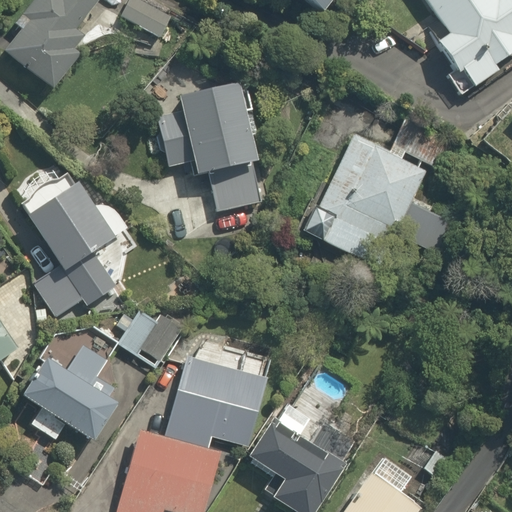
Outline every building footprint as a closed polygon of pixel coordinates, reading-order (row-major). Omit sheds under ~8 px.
[(61,43),(91,6),(82,0),(32,0),(0,41),(0,57),(42,90),(72,52),(61,43)] [(301,0),(315,11),(324,0),(301,0)] [(511,59),(511,0),(419,0),(439,30),(439,32),(423,42),(456,95),(473,84),(511,59)] [(177,113),(147,119),(156,171),(181,167),(183,176),(199,173),(206,212),(254,203),(233,86),(174,96),(177,113)] [(383,121),(371,144),(367,142),(348,133),(313,204),(331,212),(317,240),(372,267),(385,240),(392,226),(433,247),(445,225),(403,204),(421,169),(399,158),(410,134),(383,121)] [(86,171),(69,182),(63,172),(8,204),(14,214),(46,268),(27,279),(50,318),(69,306),(72,311),(109,289),(87,253),(105,242),(122,232),(86,171)] [(171,332),(134,308),(110,344),(148,368),(171,332)] [(154,511),(155,511),(202,511),(218,450),(205,447),(208,434),(244,443),(262,373),(225,364),(179,352),(158,436),(127,428),(106,511),(154,511)] [(59,384),(39,372),(15,409),(85,454),(118,401),(96,387),(105,373),(77,356),(59,384)] [(0,376),(8,371),(0,359),(0,376)] [(269,424),(263,420),(238,456),(271,478),(258,497),(278,511),(305,511),(346,453),(326,438),(335,424),(291,393),(269,424)] [(406,511),(413,503),(397,492),(408,475),(377,453),(366,470),(335,511),(406,511)]
